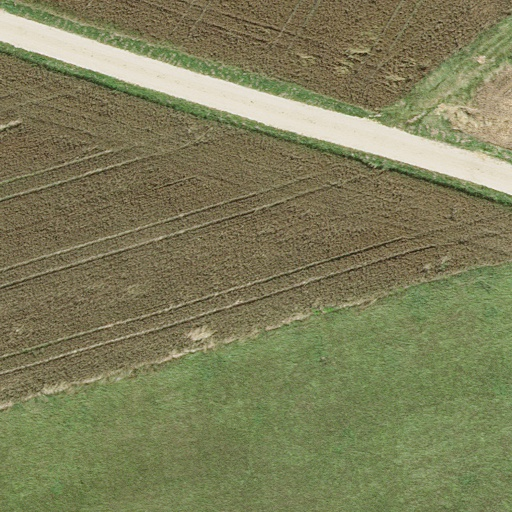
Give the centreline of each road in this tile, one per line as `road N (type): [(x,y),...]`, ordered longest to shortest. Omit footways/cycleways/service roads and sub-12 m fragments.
road 1 (track): [(0,21),(511,187)]
road 2 (track): [(370,141),(511,41)]
